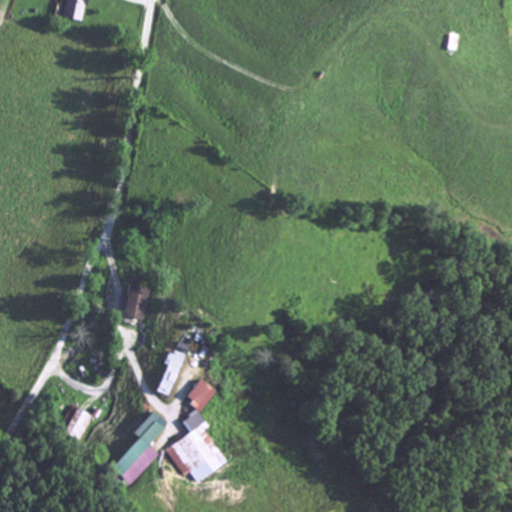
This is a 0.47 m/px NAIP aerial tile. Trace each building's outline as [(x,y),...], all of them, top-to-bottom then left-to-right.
[(86,23),(89,0),(68,0),(65,20),(86,23)] [(144,323),(151,291),(133,287),(125,318),(144,323)] [(158,394),(169,399),(186,359),(170,353),(164,366),(169,368),(158,394)] [(202,410),(216,394),(202,382),(188,399),(202,410)] [(83,441),(94,418),(74,408),(63,431),(83,441)] [(199,486),(229,466),(206,432),(210,430),(198,413),(182,424),(191,437),(167,453),(185,480),(192,476),(199,486)] [(159,458),(149,448),(169,427),(155,414),(135,436),(139,440),(115,466),(125,475),(120,479),(130,488),(159,458)]
